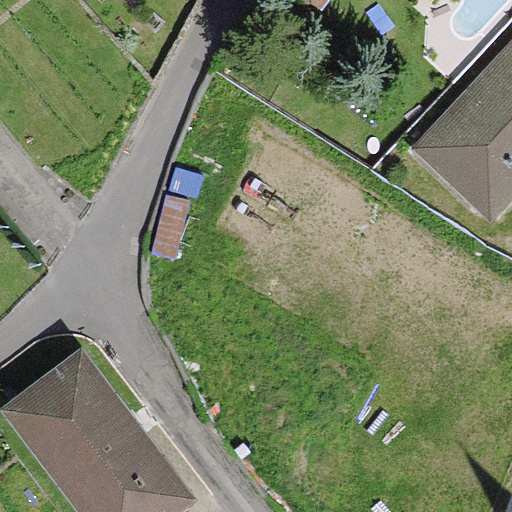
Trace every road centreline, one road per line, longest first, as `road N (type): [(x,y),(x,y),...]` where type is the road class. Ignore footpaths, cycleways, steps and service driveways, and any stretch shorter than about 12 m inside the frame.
road 1 (residential): [(116,271),(121,205),(230,0)]
road 2 (residential): [(269,511),(161,385),(116,271)]
road 3 (residential): [(0,348),(74,289),(116,271)]
